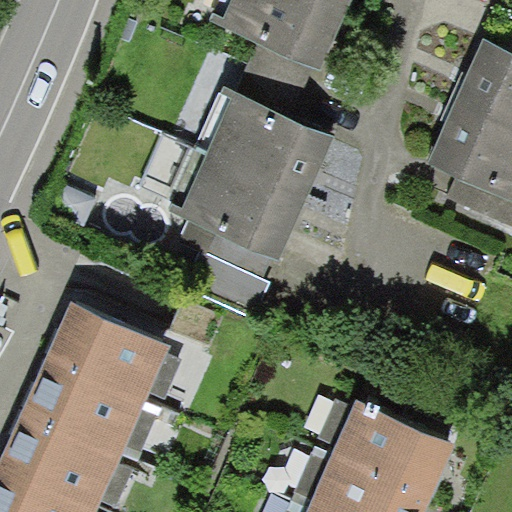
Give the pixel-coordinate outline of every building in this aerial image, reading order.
[(220,0),(211,22),(320,71),(336,35),(352,0),(220,0)] [(511,53),(482,40),(466,76),(449,114),(427,162),(511,199),(511,53)] [(334,137),(220,88),(166,209),(277,258),(289,231),(316,175),(334,137)] [(89,511),(162,350),(73,309),(58,340),(33,394),(19,420),(0,467),(0,511),(89,511)] [(455,444),(339,396),(287,511),(424,511),(444,469),(455,444)]
